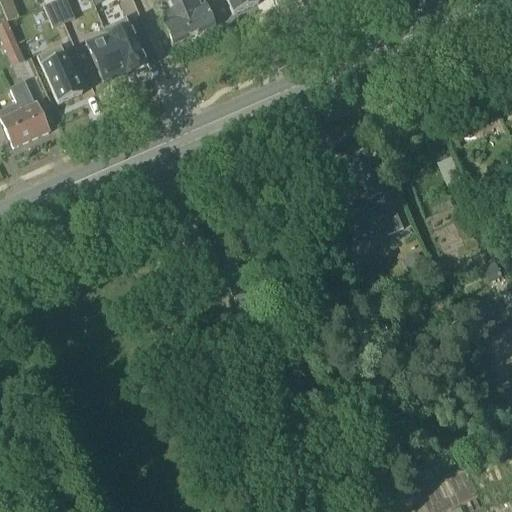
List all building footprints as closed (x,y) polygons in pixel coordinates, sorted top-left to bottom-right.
[(9,0),(2,0),(0,1),(0,8),(7,25),(18,20),(9,0)] [(64,0),(63,0),(53,5),(63,27),(74,22),(64,0)] [(162,0),(154,4),(157,10),(155,11),(171,48),(172,48),(213,30),(213,29),(204,7),(199,9),(196,4),(202,1),(200,0),(162,0)] [(253,0),(224,0),(232,18),(257,7),(253,0)] [(53,5),(42,9),(52,31),(63,27),(53,5)] [(125,20),(102,30),(104,34),(105,34),(124,77),(124,78),(124,79),(147,69),(125,20)] [(7,25),(0,27),(0,44),(5,55),(17,49),(7,25)] [(104,34),(83,44),(103,87),(124,78),(124,77),(105,34),(104,34)] [(59,49),(36,60),(57,108),(81,97),(59,49)] [(15,108),(0,115),(0,125),(12,152),(48,136),(34,106),(32,106),(23,86),(9,93),(15,108)] [(452,160),(437,167),(448,191),(462,184),(452,160)] [(365,202),(340,213),(353,243),(384,229),(388,238),(403,231),(374,164),(353,173),(365,202)] [(503,199),(493,204),(500,221),(510,217),(503,199)] [(225,288),(233,306),(248,299),(236,269),(224,274),(203,228),(179,237),(194,270),(207,265),(218,290),(225,288)] [(417,258),(403,264),(413,287),(427,281),(417,258)] [(495,264),(481,270),(489,286),(502,280),(495,264)] [(479,470),(479,469),(471,472),(472,473),(473,477),(481,474),(479,470)]
